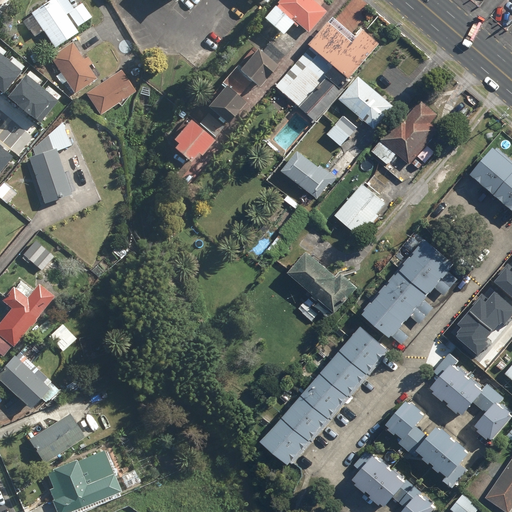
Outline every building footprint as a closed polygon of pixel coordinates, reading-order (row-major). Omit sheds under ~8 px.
[(50,0),(31,12),(54,48),(77,33),(55,0),(50,0)] [(281,0),(276,6),(309,34),(327,12),(312,0),(281,0)] [(68,13),(77,27),(92,18),(82,4),(68,13)] [(284,35),(294,23),(275,7),(265,19),(284,35)] [(278,87),(302,109),(328,78),(343,90),(382,44),(367,32),(361,39),(338,18),(278,87)] [(51,56),(75,94),(96,80),(87,66),(91,63),(86,57),(83,59),(73,42),(51,56)] [(239,65),(231,74),(247,88),(252,82),(260,88),(278,67),(258,50),(242,68),(239,65)] [(39,96),(1,67),(0,68),(0,88),(28,110),(39,96)] [(86,93),(101,115),(135,93),(121,71),(86,93)] [(239,97),(247,88),(231,74),(221,85),(224,88),(208,107),(228,125),(246,104),(239,97)] [(341,100),(376,130),(396,106),(361,77),(341,100)] [(404,116),(382,141),(411,166),(441,131),(433,125),(441,116),(424,101),(409,119),(404,116)] [(199,124),(215,138),(224,128),(208,114),(199,124)] [(34,122),(41,128),(48,120),(41,115),(34,122)] [(328,135),(342,147),(359,129),(345,117),(328,135)] [(174,149),(191,164),(200,154),(203,157),(216,142),(191,121),(173,141),(178,145),(174,149)] [(469,175),(511,211),(511,164),(492,148),(469,175)] [(29,159),(44,204),(71,195),(56,149),(29,159)] [(284,172),(319,199),(331,183),(333,185),(338,179),(322,166),(320,168),(300,151),(284,172)] [(355,166),(342,156),(330,172),(343,182),(355,166)] [(337,216),(360,237),(388,205),(365,184),(337,216)] [(278,257),(310,215),(289,198),(284,204),(297,214),(269,251),(278,257)] [(23,255),(42,272),(54,257),(35,241),(23,255)] [(414,255),(412,257),(448,288),(455,280),(448,273),(454,266),(425,242),(419,249),(418,247),(412,253),(414,255)] [(114,252),(121,259),(125,255),(117,248),(114,252)] [(320,300),(337,314),(360,289),(343,274),(339,279),(309,253),(290,275),(316,297),(314,298),(319,302),(320,300)] [(441,296),(448,288),(412,257),(410,259),(408,258),(403,265),(404,266),(399,272),(427,296),(433,289),(441,296)] [(494,282),(511,297),(511,266),(508,263),(498,275),(499,276),(494,282)] [(422,302),(427,296),(399,272),(395,277),(393,275),(387,282),(389,284),(388,286),(423,317),(430,309),(422,302)] [(0,323),(0,354),(4,357),(12,346),(15,348),(54,298),(39,285),(33,292),(22,282),(16,290),(13,288),(2,302),(11,309),(0,323)] [(384,286),(378,293),(380,295),(375,300),(403,324),(409,318),(417,324),(423,317),(388,286),(386,288),(384,286)] [(469,310),(492,330),(493,331),(499,324),(500,325),(502,323),(504,325),(511,315),(511,306),(495,291),(488,299),(482,293),(472,305),(473,306),(469,310)] [(403,324),(375,300),(370,306),(369,305),(363,311),(364,312),(362,315),(390,340),(392,338),(399,345),(406,337),(399,330),(403,324)] [(455,337),(477,356),(488,344),(485,342),(489,338),(487,336),(492,330),(469,310),(457,324),(461,328),(457,332),(459,333),(455,337)] [(360,326),(338,351),(367,376),(389,351),(360,326)] [(338,351),(320,373),(348,398),(367,376),(338,351)] [(459,369),(456,366),(460,362),(452,355),(436,373),(444,380),(434,390),(438,394),(437,395),(447,404),(448,402),(450,404),(471,380),(468,377),(470,375),(461,367),(459,369)] [(0,382),(30,410),(49,390),(14,357),(0,372),(0,382)] [(320,373),(300,396),(329,420),(348,398),(320,373)] [(482,409),(497,391),(490,384),(484,392),(481,389),(484,386),(475,378),(473,381),(471,380),(450,404),(452,406),(451,407),(461,416),(463,414),(466,417),(477,405),(482,409)] [(507,398),(497,391),(482,409),(490,416),(479,428),(483,431),(482,433),(494,443),(511,421),(511,410),(503,403),(507,398)] [(57,397),(61,402),(65,399),(62,394),(57,397)] [(300,396),(282,417),(311,442),(329,420),(300,396)] [(410,403),(390,427),(393,430),(392,432),(398,437),(400,435),(405,440),(401,444),(409,451),(424,433),(420,428),(428,418),(425,415),(425,414),(415,405),(414,406),(410,403)] [(29,441),(44,465),(85,438),(70,415),(29,441)] [(289,467),(311,442),(282,417),(260,442),(289,467)] [(444,432),(440,429),(432,439),(424,433),(409,451),(417,458),(421,454),(428,460),(426,462),(431,466),(433,464),(435,466),(455,442),(453,440),(454,438),(445,431),(444,432)] [(458,444),(455,442),(435,466),(438,468),(437,470),(443,475),(444,474),(449,478),(446,482),(453,488),(469,469),(465,465),(472,456),(468,453),(469,451),(460,443),(458,444)] [(372,496),(392,471),(390,469),(392,467),(383,458),(381,461),(370,451),(356,466),(364,473),(356,482),(360,485),(359,487),(369,496),(370,494),(372,496)] [(50,491),(57,511),(77,511),(93,505),(83,478),(98,472),(92,457),(77,463),(76,461),(53,470),(54,473),(48,476),(53,490),(50,491)] [(511,511),(511,464),(488,499),(506,511),(511,511)] [(406,478),(397,471),(395,473),(392,471),(372,496),(374,498),(373,499),(383,508),(385,505),(388,508),(397,499),(402,504),(416,487),(409,481),(407,484),(403,481),(406,478)] [(105,477),(93,481),(97,493),(109,489),(105,477)] [(425,501),(421,497),(424,493),(416,487),(402,504),(409,510),(407,511),(435,511),(437,510),(435,507),(437,505),(428,497),(425,501)] [(453,511),(479,511),(481,509),(464,496),(453,511)]
